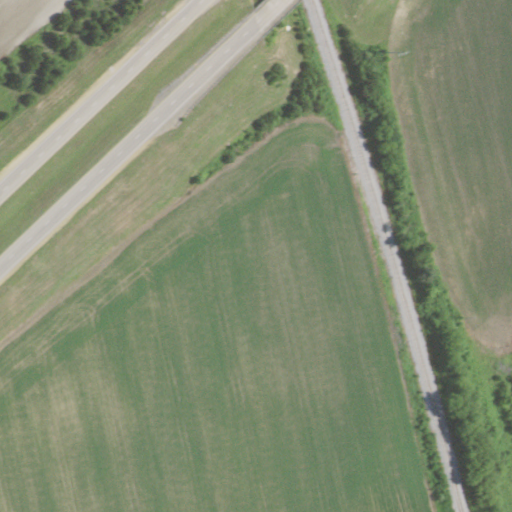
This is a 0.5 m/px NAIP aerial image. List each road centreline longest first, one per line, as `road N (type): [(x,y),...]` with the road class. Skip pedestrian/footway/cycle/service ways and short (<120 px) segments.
road 1 (trunk): [(0,258),(250,20)]
road 2 (trunk): [(192,0),(0,184)]
